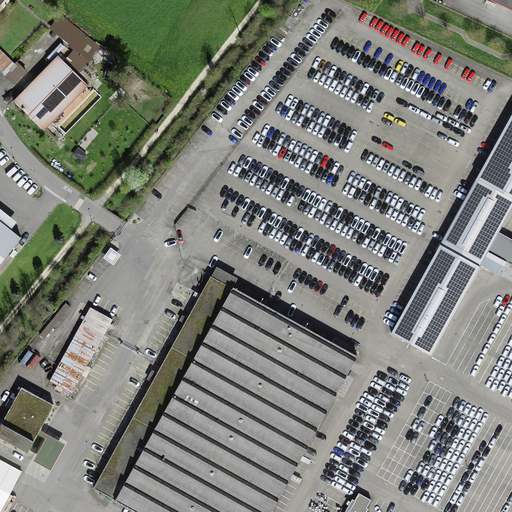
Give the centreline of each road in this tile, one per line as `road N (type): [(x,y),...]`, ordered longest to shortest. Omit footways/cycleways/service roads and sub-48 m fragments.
road 1 (track): [(94,210),(262,0)]
road 2 (residential): [(0,125),(41,175),(148,248)]
road 3 (track): [(94,210),(0,329)]
